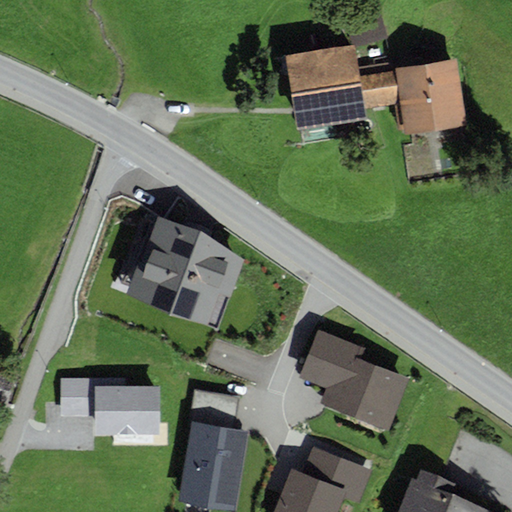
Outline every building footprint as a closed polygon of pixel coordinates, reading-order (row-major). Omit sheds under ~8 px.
[(353,43),(284,55),(294,110),(297,129),(365,118),(364,108),(359,76),(353,43)] [(394,71),(359,76),(364,108),(400,103),(404,134),(467,125),(457,59),(394,68),(394,71)] [(198,242),(156,225),(129,294),(217,328),(228,298),(241,303),(253,272),(225,250),(217,247),(219,243),(201,236),(198,242)] [(364,347),(317,329),(297,377),(325,388),(319,403),(388,430),(408,378),(359,359),(364,347)] [(13,375),(0,371),(0,402),(5,404),(13,375)] [(125,377),(60,377),(60,416),(95,416),(95,434),(159,434),(158,387),(125,387),(125,377)] [(238,397),(193,389),(188,421),(191,422),(177,501),(234,510),(248,432),(233,429),(238,397)] [(373,469),(311,445),(301,471),(291,467),(274,511),(337,511),(342,498),(359,505),(373,469)] [(417,480),(411,478),(397,511),(497,511),(450,493),(454,483),(421,470),(417,480)]
